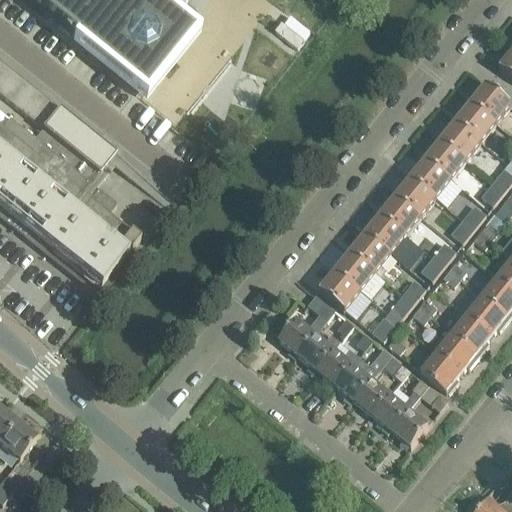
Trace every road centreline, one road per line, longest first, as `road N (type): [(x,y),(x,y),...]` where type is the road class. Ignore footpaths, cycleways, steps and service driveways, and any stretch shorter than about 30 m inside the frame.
road 1 (residential): [(210,351),(489,0)]
road 2 (residential): [(413,511),(210,351)]
road 3 (residential): [(189,187),(0,31)]
road 4 (unclassified): [(130,450),(0,333)]
road 5 (residential): [(130,450),(210,351)]
road 6 (residential): [(416,511),(494,414)]
